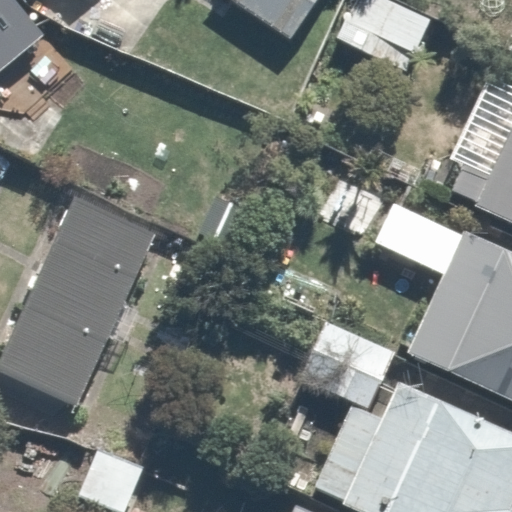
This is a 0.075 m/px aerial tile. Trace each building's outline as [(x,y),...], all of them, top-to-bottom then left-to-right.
[(0,0),(0,52),(35,24),(14,0),(0,0)] [(192,0),(191,1),(264,44),(289,0),(192,0)] [(430,17),(391,0),(345,0),(327,41),(404,75),(430,17)] [(511,89),(465,208),(511,226),(511,89)] [(117,348),(138,306),(113,294),(149,224),(68,183),(0,318),(0,385),(54,412),(92,336),(117,348)] [(511,247),(388,191),(363,244),(431,275),(397,349),(511,401),(511,247)] [(332,421),(299,406),(281,447),(314,461),(303,484),(365,511),(511,511),(511,423),(385,366),(400,332),(324,298),(289,376),(341,400),(332,421)] [(139,478),(91,459),(76,498),(111,511),(147,511),(128,504),(139,478)]
